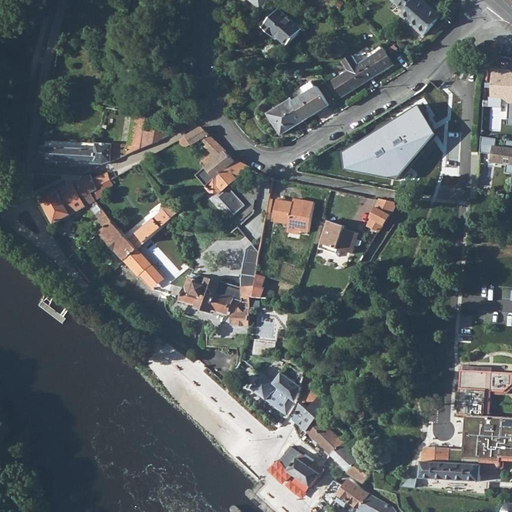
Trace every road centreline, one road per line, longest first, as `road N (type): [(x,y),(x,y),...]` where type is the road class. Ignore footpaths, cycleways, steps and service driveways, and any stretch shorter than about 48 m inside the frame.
road 1 (residential): [(214,112),(133,162),(31,178),(33,126),(63,0)]
road 2 (residential): [(493,0),(414,78),(280,161),(245,148),(214,112)]
